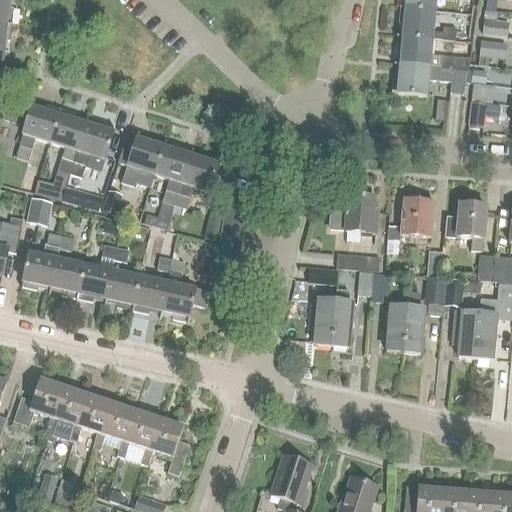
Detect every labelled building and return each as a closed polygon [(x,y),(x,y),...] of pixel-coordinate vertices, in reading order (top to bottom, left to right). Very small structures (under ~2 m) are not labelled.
[(0,0),(0,26),(12,28),(12,27),(11,27),(12,12),(10,12),(8,11),(8,0),(0,0)] [(399,0),(398,12),(432,14),(433,0),(399,0)] [(452,44),(453,32),(441,31),(441,35),(430,34),(432,14),(398,12),(397,28),(401,28),(400,39),(395,39),(395,40),(430,42),(452,44)] [(481,22),(497,24),(498,14),(495,14),(485,13),(482,13),(481,22)] [(505,39),(506,25),(497,24),(481,22),(480,36),(505,39)] [(6,55),(3,55),(4,43),(7,43),(9,43),(10,28),(12,28),(0,26),(0,54),(9,56),(9,55),(6,55)] [(428,57),(430,42),(395,40),(394,55),(398,56),(397,68),(463,74),(468,75),(469,61),(428,57)] [(479,45),(476,70),(485,71),(487,59),(504,61),(505,48),(479,45)] [(6,83),(5,83),(6,68),(4,68),(2,68),(3,56),(6,56),(9,57),(9,56),(0,54),(0,83),(0,84),(6,84),(6,83)] [(461,96),(463,74),(397,68),(396,79),(392,79),(390,96),(424,99),(425,83),(448,85),(447,95),(461,96)] [(471,86),(485,87),(486,74),(472,73),(472,75),(471,86)] [(470,99),(484,100),(485,87),(471,86),(470,99)] [(446,103),(437,103),(435,122),(444,123),(446,103)] [(33,104),(31,110),(22,137),(22,138),(19,148),(19,149),(20,148),(31,152),(35,141),(49,146),(60,113),(59,113),(59,114),(45,109),(43,114),(32,110),(34,105),(33,104)] [(498,110),(470,106),(467,130),(481,132),(482,120),(496,122),(498,110)] [(2,122),(18,128),(21,119),(5,113),(2,122)] [(60,113),(49,146),(64,151),(60,162),(73,166),(87,121),(86,121),(85,127),(73,123),(75,119),(60,114),(60,113)] [(87,121),(73,166),(85,170),(100,175),(104,163),(113,136),(112,136),(114,130),(113,130),(113,131),(99,126),(97,131),(86,127),(87,121)] [(127,169),(123,181),(122,181),(121,186),(134,190),(135,186),(139,173),(154,178),(165,144),(164,146),(150,141),(149,143),(148,145),(137,142),(138,139),(139,136),(138,136),(136,142),(136,141),(136,142),(135,144),(127,141),(127,139),(126,139),(118,166),(127,169)] [(190,159),(178,155),(179,152),(180,151),(165,146),(166,145),(165,144),(154,178),(169,183),(166,193),(178,197),(192,153),(191,153),(191,156),(190,159)] [(19,149),(16,160),(28,164),(32,152),(31,152),(20,148),(19,149)] [(178,197),(189,201),(193,190),(209,195),(218,167),(217,167),(219,162),(218,161),(218,163),(204,158),(203,160),(202,163),(191,159),(191,156),(192,153),(178,197)] [(60,162),(57,173),(69,177),(73,166),(60,162)] [(73,166),(69,177),(81,181),(85,170),(73,166)] [(92,186),(85,209),(98,214),(105,191),(92,186)] [(64,192),(52,188),(48,201),(60,205),(64,192)] [(229,189),(224,211),(248,216),(253,195),(229,189)] [(65,190),(61,204),(80,209),(84,195),(65,190)] [(166,193),(162,205),(174,209),(178,197),(166,193)] [(115,220),(121,200),(109,196),(103,216),(115,220)] [(186,213),(190,201),(189,201),(178,197),(174,209),(185,213),(186,213)] [(343,235),(374,237),(376,215),(372,215),(374,201),(346,198),(345,212),(331,210),(329,231),(343,233),(343,235)] [(39,216),(49,218),(52,205),(32,200),(27,224),(37,226),(39,216)] [(430,241),(434,206),(402,203),(400,229),(388,228),(387,243),(398,244),(399,238),(430,241)] [(161,216),(168,219),(171,210),(164,207),(161,216)] [(457,208),(456,221),(444,220),(443,239),(470,242),(469,254),(480,255),(481,243),(484,210),(457,208)] [(248,216),(224,211),(222,221),(245,226),(248,216)] [(8,229),(20,231),(22,222),(10,220),(8,229)] [(245,226),(222,221),(219,232),(243,237),(245,226)] [(107,230),(120,233),(122,225),(109,222),(107,230)] [(0,282),(7,252),(15,254),(20,231),(8,229),(0,226),(0,282)] [(204,241),(215,244),(217,235),(206,232),(204,241)] [(217,243),(240,249),(243,237),(219,232),(217,243)] [(55,261),(56,261),(58,250),(60,239),(47,236),(42,258),(27,255),(20,289),(37,293),(38,291),(49,293),(55,261)] [(60,239),(58,250),(70,253),(72,242),(60,239)] [(240,249),(217,243),(214,254),(238,260),(240,249)] [(114,263),(116,251),(104,248),(101,261),(114,263)] [(128,253),(116,251),(114,263),(125,266),(128,253)] [(238,260),(214,254),(212,265),(235,270),(238,260)] [(427,255),(425,280),(437,281),(439,256),(427,255)] [(337,258),(336,271),(377,274),(378,262),(337,258)] [(170,274),(173,263),(161,260),(158,272),(170,274)] [(490,286),(492,261),(480,260),(477,284),(490,286)] [(61,298),(76,301),(83,267),(56,261),(55,261),(49,293),(61,296),(61,298)] [(511,288),(511,262),(495,261),(493,286),(511,288)] [(196,292),(179,288),(184,265),(173,263),(170,274),(168,286),(161,317),(172,320),(172,322),(188,326),(189,320),(192,308),(205,311),(209,295),(196,292)] [(212,265),(209,276),(233,281),(235,270),(212,265)] [(105,306),(112,273),(83,267),(76,301),(93,305),(93,303),(105,306)] [(309,271),(307,286),(336,289),(337,274),(309,271)] [(133,314),(140,279),(112,273),(105,306),(116,308),(116,310),(133,314)] [(233,281),(209,276),(207,286),(231,291),(233,281)] [(371,300),(373,277),(358,276),(356,299),(371,300)] [(387,307),(389,279),(376,278),(373,306),(387,307)] [(161,317),(168,286),(140,279),(133,314),(148,317),(149,315),(161,317)] [(428,308),(427,319),(441,320),(444,282),(425,280),(423,308),(428,308)] [(464,286),(445,284),(443,310),(461,312),(464,286)] [(472,286),(471,296),(478,297),(479,286),(472,286)] [(478,311),(477,317),(474,362),(492,364),(493,353),(494,324),(511,324),(511,288),(497,288),(496,304),(478,303),(478,311)] [(335,305),(330,349),(347,350),(351,306),(347,306),(348,296),(335,295),(335,305)] [(407,310),(403,353),(403,356),(419,357),(419,353),(423,312),(419,311),(420,296),(407,295),(406,310),(407,310)] [(314,347),(330,349),(335,305),(317,303),(314,347)] [(403,356),(403,353),(407,310),(406,310),(390,309),(386,353),(386,354),(403,356)] [(458,360),(474,362),(477,317),(454,315),(453,344),(459,344),(458,360)] [(32,414),(48,419),(49,420),(51,420),(62,389),(38,381),(31,403),(20,400),(12,424),(27,429),(32,414)] [(51,420),(49,420),(48,419),(44,435),(51,437),(56,422),(71,427),(73,428),(75,429),(86,397),(62,389),(51,420)] [(93,443),(95,435),(99,437),(110,405),(86,397),(75,429),(73,428),(71,427),(68,442),(75,445),(77,438),(93,443)] [(134,413),(110,405),(99,437),(95,435),(93,443),(91,450),(98,453),(101,446),(117,451),(119,443),(123,445),(134,413)] [(142,451),(144,452),(147,453),(157,421),(134,413),(123,445),(119,443),(117,451),(115,458),(122,461),(127,446),(142,451)] [(188,448),(177,444),(181,429),(157,421),(147,453),(144,452),(142,451),(139,466),(146,469),(151,454),(171,461),(166,475),(177,479),(188,448)] [(310,469),(281,459),(268,499),(278,502),(275,511),(293,511),(295,508),(301,509),(306,494),(302,492),(310,469)] [(368,511),(375,490),(349,482),(340,507),(338,507),(336,511),(368,511)] [(96,487),(87,484),(83,495),(92,498),(96,487)] [(440,511),(442,492),(417,490),(414,511),(440,511)] [(442,492),(440,511),(465,511),(467,494),(442,492)] [(108,503),(119,507),(122,497),(111,493),(108,503)] [(491,511),(492,496),(467,494),(465,511),(491,511)] [(39,495),(36,505),(49,509),(52,499),(39,495)] [(511,511),(511,497),(492,496),(491,511),(511,511)] [(67,511),(70,503),(56,498),(52,509),(60,511),(67,511)] [(137,498),(133,511),(162,511),(164,507),(137,498)] [(10,511),(13,505),(1,501),(0,503),(0,511),(2,511),(10,511)]
